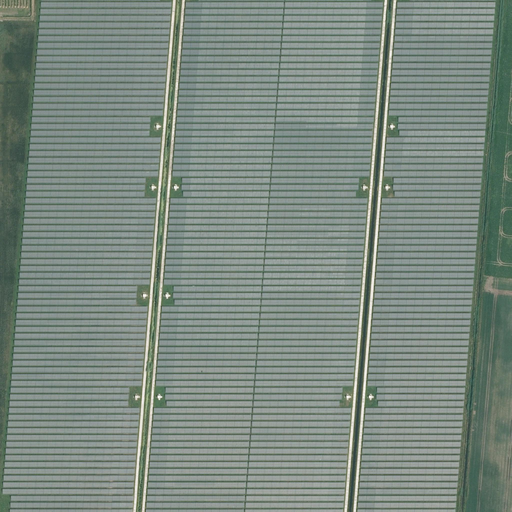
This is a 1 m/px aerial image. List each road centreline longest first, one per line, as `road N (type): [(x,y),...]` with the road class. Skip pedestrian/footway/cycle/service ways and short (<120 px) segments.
road 1 (track): [(184,0),(143,511),(134,511),(174,0)]
road 2 (track): [(355,511),(395,0),(386,0),(345,511)]
